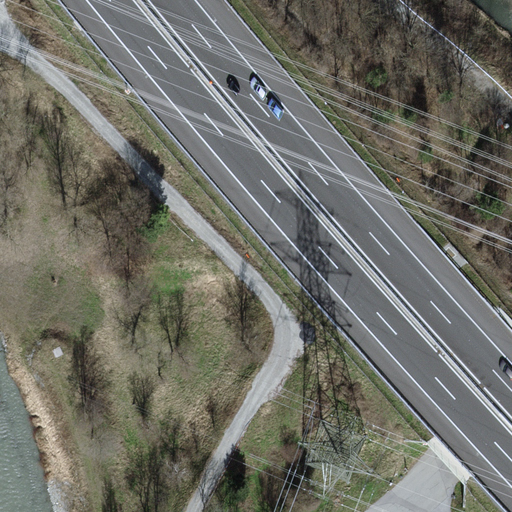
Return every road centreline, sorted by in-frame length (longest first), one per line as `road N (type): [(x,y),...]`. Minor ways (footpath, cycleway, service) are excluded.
road 1 (motorway): [(110,0),(511,460)]
road 2 (motorway): [(511,389),(173,0)]
road 3 (track): [(386,0),(511,123)]
road 4 (unclassified): [(416,495),(511,392)]
